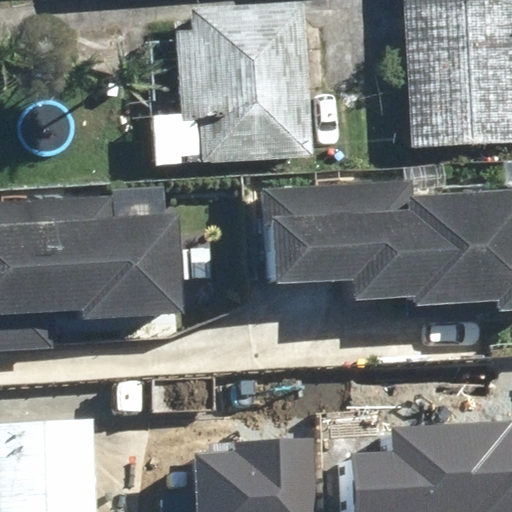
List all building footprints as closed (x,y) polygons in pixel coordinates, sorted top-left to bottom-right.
[(387,0),(396,159),(511,152),(511,33),(510,0),(387,0)] [(293,9),(169,13),(170,53),(137,54),(141,174),(298,170),(293,9)] [(511,173),(234,183),(238,308),(314,305),(315,327),(485,321),(485,336),(511,334),(511,173)] [(148,321),(149,234),(0,232),(0,371),(28,371),(28,335),(130,336),(130,320),(148,321)] [(467,510),(491,488),(488,400),(429,403),(433,511),(467,510)] [(224,509),(138,511),(137,511),(381,511),(381,495),(347,496),(345,406),(282,407),(282,424),(222,425),(224,509)] [(84,511),(82,434),(0,436),(0,511),(84,511)]
